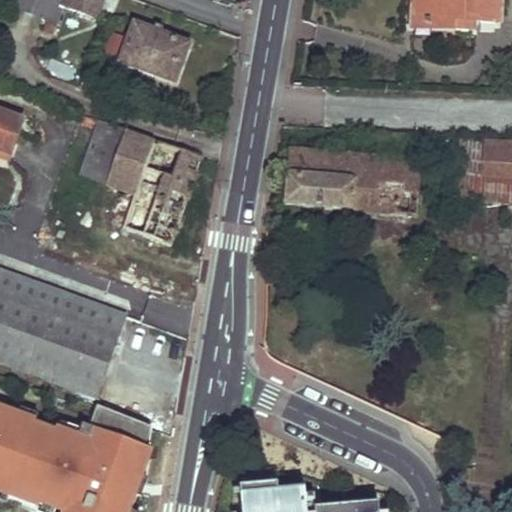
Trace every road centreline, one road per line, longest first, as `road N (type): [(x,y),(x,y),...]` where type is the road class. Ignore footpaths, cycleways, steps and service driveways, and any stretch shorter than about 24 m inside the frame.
road 1 (secondary): [(218,381),(275,0)]
road 2 (tertiary): [(431,511),(410,464),(269,396),(218,381)]
road 3 (secondary): [(189,511),(218,381)]
